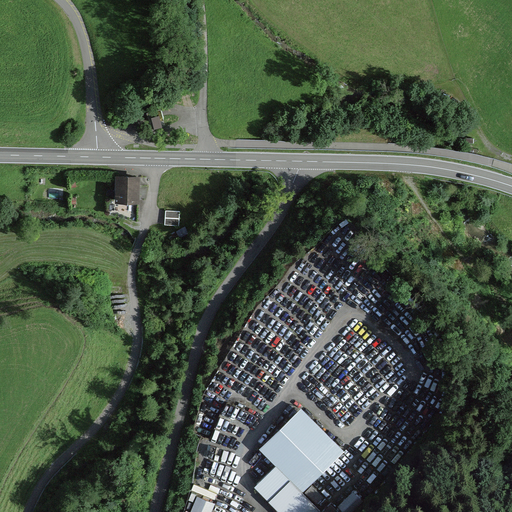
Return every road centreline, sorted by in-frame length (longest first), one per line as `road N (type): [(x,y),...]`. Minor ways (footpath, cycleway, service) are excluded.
road 1 (track): [(27,511),(47,473),(119,395),(135,325),(131,279),(152,157)]
road 2 (unclassified): [(300,160),(276,220),(200,335),(153,511)]
road 3 (primary): [(511,184),(413,164),(300,160)]
road 4 (track): [(511,317),(420,202),(413,164)]
road 5 (unclassified): [(57,0),(84,47),(95,157)]
road 6 (residential): [(204,157),(201,0)]
